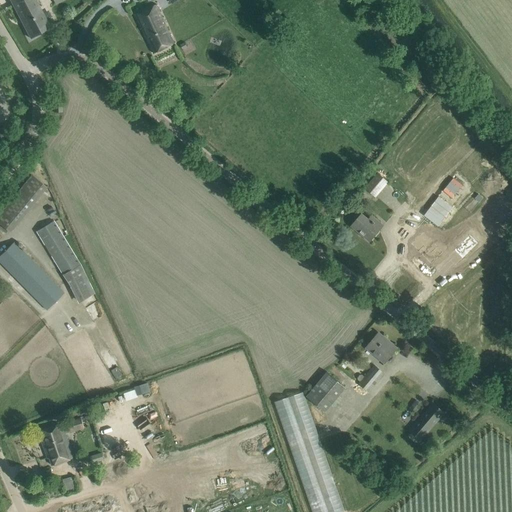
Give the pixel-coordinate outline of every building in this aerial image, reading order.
[(9,0),(30,39),(50,28),(35,0),(9,0)] [(174,44),(156,4),(135,15),(153,54),(174,44)] [(500,149),(476,120),(464,130),(488,159),(500,149)] [(0,229),(5,233),(7,231),(9,232),(46,187),(32,176),(0,215),(0,229)] [(369,183),(365,188),(375,197),(380,192),(369,183)] [(479,194),(475,198),(479,202),(483,198),(479,194)] [(380,223),(365,210),(351,226),(370,242),(380,229),(377,227),(380,223)] [(80,265),(53,221),(36,232),(62,276),(80,302),(92,291),(80,265)] [(423,232),(411,244),(431,264),(443,252),(423,232)] [(468,236),(454,250),(462,259),(476,245),(468,236)] [(469,265),(490,242),(485,237),(463,260),(469,265)] [(13,242),(0,255),(0,262),(3,266),(47,311),(64,295),(20,249),(18,248),(17,246),(13,242)] [(447,280),(451,285),(467,266),(462,262),(447,280)] [(462,299),(454,301),(458,317),(492,308),(490,298),(491,298),(490,295),(489,295),(488,292),(467,298),(464,289),(486,283),(484,274),(456,281),(458,290),(459,290),(462,299)] [(367,347),(385,363),(396,349),(378,334),(367,347)] [(359,384),(368,392),(384,373),(375,365),(359,384)] [(212,378),(139,396),(156,466),(152,467),(153,473),(148,474),(151,486),(159,484),(158,480),(184,473),(184,477),(211,470),(214,480),(228,476),(227,471),(231,470),(230,464),(264,456),(243,371),(212,378)] [(326,372),(307,396),(325,413),(335,401),(339,404),(342,400),(338,397),(346,388),(326,372)] [(136,394),(150,391),(148,383),(134,386),(136,394)] [(311,511),(335,511),(359,503),(334,438),(320,444),(299,391),(270,402),(311,511)] [(421,440),(444,413),(433,403),(410,431),(421,440)] [(81,418),(66,422),(69,432),(84,428),(81,418)] [(74,457),(61,423),(38,432),(48,459),(49,458),(52,466),(62,462),(74,457)] [(91,462),(103,458),(101,451),(89,456),(91,462)] [(199,511),(201,510),(204,511),(206,511),(216,496),(208,492),(205,497),(201,495),(201,496),(192,491),(182,508),(180,511),(199,511)]
